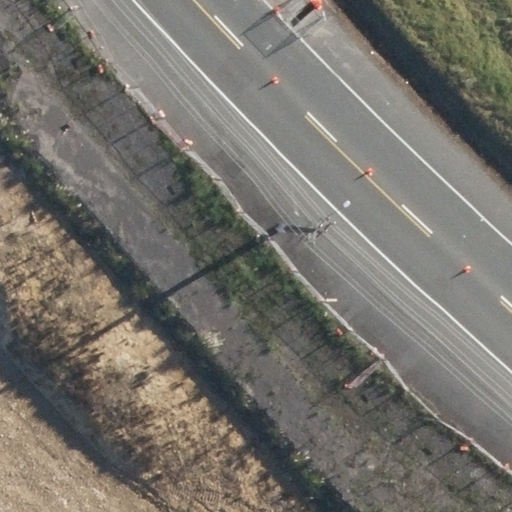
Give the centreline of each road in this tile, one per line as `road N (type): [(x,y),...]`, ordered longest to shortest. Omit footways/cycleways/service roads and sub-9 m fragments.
road 1 (unknown): [(0,145),(342,511)]
road 2 (secondary): [(511,299),(213,0)]
